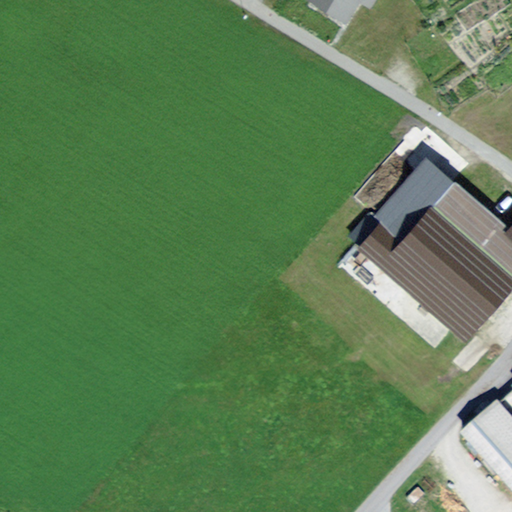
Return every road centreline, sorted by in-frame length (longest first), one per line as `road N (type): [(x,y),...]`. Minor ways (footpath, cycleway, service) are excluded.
road 1 (residential): [(511,168),(236,0)]
road 2 (residential): [(364,511),(511,349)]
